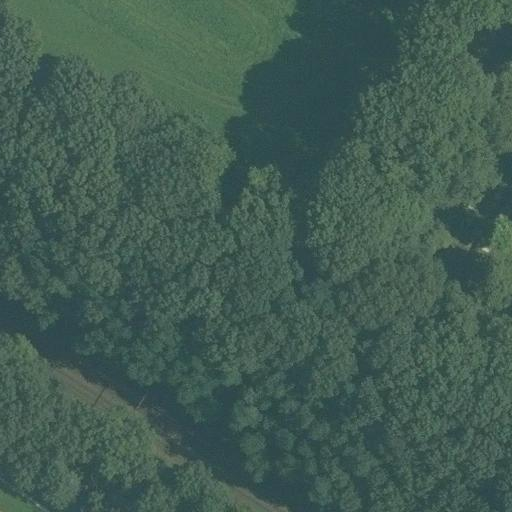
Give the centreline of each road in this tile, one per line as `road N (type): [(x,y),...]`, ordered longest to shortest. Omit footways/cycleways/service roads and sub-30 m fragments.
road 1 (unclassified): [(0,123),(340,322),(511,17)]
road 2 (track): [(340,322),(511,425)]
